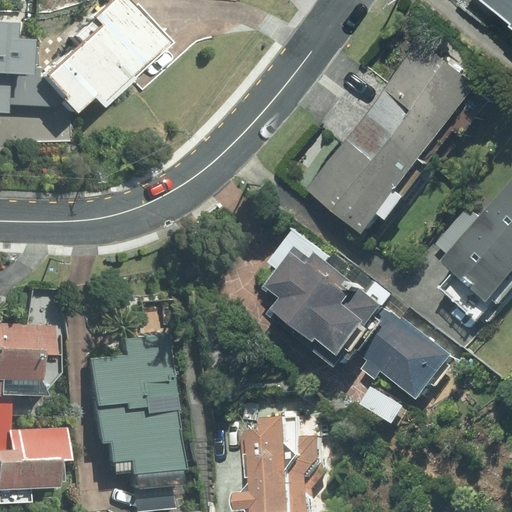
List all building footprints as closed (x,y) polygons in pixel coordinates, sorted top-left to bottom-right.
[(87,23),(29,77),(60,110),(77,95),(87,106),(155,43),(114,0),(98,0),(81,17),(87,23)] [(0,71),(11,72),(13,37),(0,36),(0,71)] [(421,41),(308,190),(370,237),(484,88),(421,41)] [(469,205),(436,243),(451,255),(446,261),(497,304),(511,286),(511,186),(484,218),(469,205)] [(311,259),(297,248),(266,288),(282,300),(271,315),(342,369),(356,351),(421,400),(454,357),(316,252),(311,259)] [(44,324),(0,322),(0,486),(43,488),(44,457),(55,457),(56,430),(1,428),(2,394),(27,395),(29,352),(43,352),(44,324)] [(122,355),(84,358),(92,440),(97,440),(99,459),(118,457),(120,472),(124,472),(125,487),(174,482),(161,336),(120,339),(122,355)] [(373,386),(361,405),(397,426),(408,407),(373,386)] [(266,432),(243,433),(248,496),(236,497),(237,511),(308,511),(306,478),(327,477),(323,435),(303,436),(301,418),(265,420),(266,432)]
